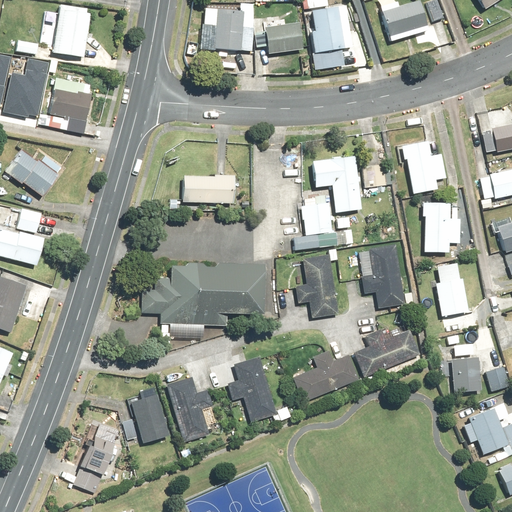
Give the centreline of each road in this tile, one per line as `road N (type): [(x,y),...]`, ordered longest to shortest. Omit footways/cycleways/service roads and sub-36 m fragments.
road 1 (tertiary): [(138,99),(64,352),(2,511)]
road 2 (residential): [(511,52),(409,88),(331,103),(138,99)]
